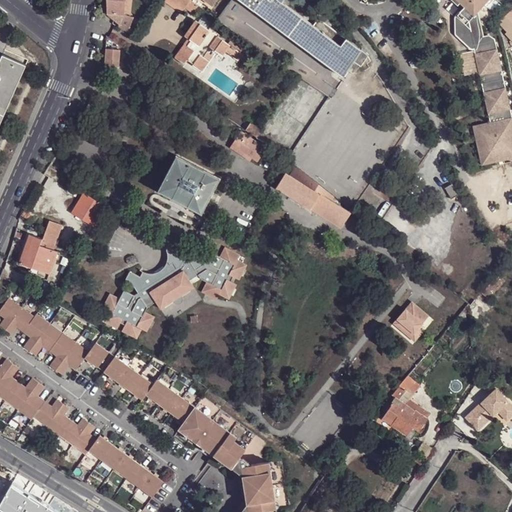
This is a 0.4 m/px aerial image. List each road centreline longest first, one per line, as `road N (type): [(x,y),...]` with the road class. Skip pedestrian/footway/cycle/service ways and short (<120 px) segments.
road 1 (secondary): [(0,222),(73,47)]
road 2 (residential): [(0,449),(106,511)]
